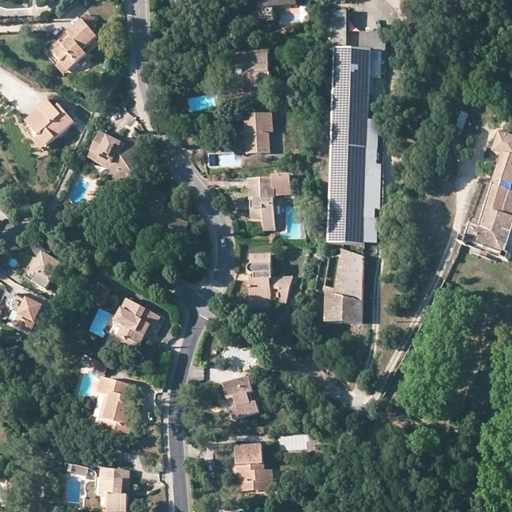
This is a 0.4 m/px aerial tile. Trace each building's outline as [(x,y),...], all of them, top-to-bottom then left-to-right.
[(297,0),(259,0),(260,9),(298,7),(297,0)] [(273,8),(260,9),(261,20),(274,19),(273,8)] [(332,51),(338,51),(348,51),(348,14),(332,14),(332,51)] [(91,16),(85,22),(93,31),(99,26),(91,16)] [(93,31),(85,22),(70,35),(74,39),(55,55),(52,51),(47,55),(58,67),(62,63),(70,72),(88,56),(84,51),(99,38),(93,31)] [(362,34),(362,51),(382,52),(386,52),(386,35),(362,34)] [(70,35),(52,51),(55,55),(74,39),(70,35)] [(251,47),(252,57),(269,57),(269,47),(251,47)] [(348,51),(338,51),(331,245),(365,247),(366,245),(370,122),(371,80),(382,80),(382,52),(362,51),(348,51)] [(269,57),(252,57),(237,58),(238,68),(244,68),(245,71),(245,76),(247,76),(248,91),(272,89),(272,74),(270,75),(269,57)] [(65,75),(70,72),(62,63),(58,67),(65,75)] [(46,114),(31,127),(40,137),(35,141),(43,150),(75,123),(60,106),(57,109),(49,101),(41,108),(42,110),(46,114)] [(27,122),(31,127),(46,114),(42,110),(27,122)] [(273,115),(246,116),(248,147),(257,147),(257,154),(271,153),(270,133),(274,133),(273,115)] [(370,122),(366,245),(378,245),(379,220),(377,220),(377,210),(382,210),(384,167),(380,167),(382,122),(370,122)] [(127,146),(121,143),(103,134),(91,159),(111,168),(122,186),(136,177),(140,167),(133,157),(141,151),(135,142),(132,143),(127,146)] [(495,187),(485,183),(466,239),(464,239),(462,244),(510,263),(511,258),(511,139),(503,136),(496,154),(506,157),(495,187)] [(255,210),(251,210),(252,218),(264,218),(265,225),(276,225),(274,189),(277,189),(291,188),(291,175),(273,176),(273,179),(250,180),(251,201),(255,201),(255,210)] [(163,235),(169,237),(182,242),(190,224),(163,213),(170,197),(154,191),(147,207),(152,209),(142,234),(160,242),(162,238),(163,235)] [(46,290),(65,256),(52,248),(48,256),(42,253),(32,272),(36,274),(32,282),(46,290)] [(343,250),(337,290),(336,297),(347,299),(354,254),(343,250)] [(336,297),(337,290),(326,288),(325,294),(329,296),(328,324),(363,324),(365,258),(354,254),(347,299),(336,297)] [(256,280),(253,280),(251,280),(252,300),(273,299),(272,289),(280,289),(281,303),(288,303),(294,278),(289,278),(274,279),(272,255),(252,256),(253,266),(251,268),(250,271),(251,273),(253,274),(256,274),(256,280)] [(106,306),(114,292),(102,286),(94,300),(106,306)] [(31,333),(43,308),(14,294),(8,306),(23,313),(17,326),(31,333)] [(273,307),(273,299),(252,300),(253,308),(273,307)] [(118,322),(125,326),(131,330),(126,339),(122,347),(136,355),(146,337),(149,332),(154,335),(163,319),(130,301),(118,322)] [(120,335),(126,339),(131,330),(125,326),(120,335)] [(151,340),(154,335),(149,332),(146,337),(151,340)] [(110,368),(95,360),(92,367),(107,375),(110,368)] [(100,395),(107,397),(112,398),(106,420),(103,430),(131,437),(134,428),(129,427),(134,410),(136,400),(133,400),(136,388),(105,379),(100,395)] [(252,379),(226,386),(229,400),(235,399),(238,409),(232,410),(235,420),(261,413),(259,403),(255,404),(253,394),(256,393),(252,379)] [(101,419),(106,420),(112,398),(107,397),(101,419)] [(139,411),(134,410),(129,427),(134,428),(139,411)] [(247,466),(249,491),(269,490),(269,481),(274,481),(273,470),(265,471),(263,446),(237,448),(238,466),(247,466)] [(91,458),(91,450),(82,449),(82,457),(91,458)] [(90,469),(75,466),(73,474),(88,477),(90,469)] [(242,492),(249,491),(247,466),(238,466),(239,474),(241,473),(242,492)] [(104,470),(103,479),(108,480),(107,498),(111,498),(109,511),(117,511),(128,511),(130,497),(124,496),(125,481),(131,482),(132,473),(104,470)]
